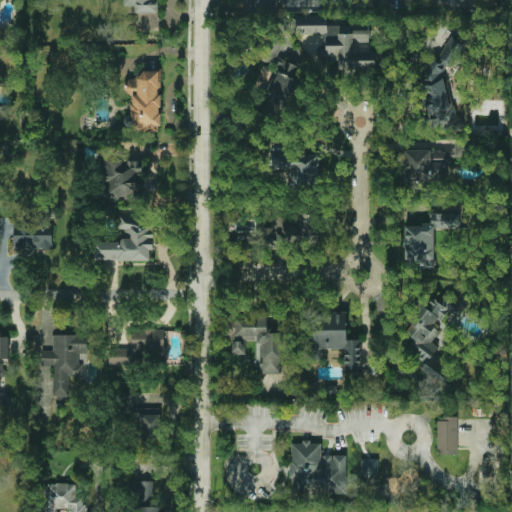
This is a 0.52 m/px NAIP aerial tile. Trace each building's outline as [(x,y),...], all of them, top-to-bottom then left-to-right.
[(123,0),(123,6),(136,6),(136,13),(158,13),(157,0),(123,0)] [(369,25),(327,25),(327,16),(296,16),(296,34),(326,34),(326,55),(337,55),(337,70),(375,69),(375,52),(353,52),(353,42),(369,42),(369,25)] [(451,130),(448,69),(449,69),(448,59),(461,58),(460,39),(445,40),(446,61),(422,62),(425,132),(451,130)] [(133,132),(161,131),(160,70),(141,70),(141,79),(123,80),(124,93),(132,93),(133,132)] [(454,157),(465,157),(466,142),(455,141),(454,157)] [(446,182),(446,172),(452,172),(452,151),(403,151),(403,182),(446,182)] [(319,153),(269,155),(270,169),(291,169),(292,190),(320,188),(319,153)] [(13,249),(53,248),(52,210),(36,210),(36,225),(12,225),(13,249)] [(404,225),(405,266),(434,266),(434,229),(459,228),(459,212),(431,213),(431,225),(404,225)] [(263,245),(319,247),(320,233),(313,232),(313,214),(295,213),(295,218),(271,218),(271,228),(263,228),(263,245)] [(95,260),(152,262),(154,224),(144,224),(144,216),(119,215),(118,229),(125,229),(124,242),(95,241),(95,260)] [(434,357),(438,348),(433,343),(438,330),(433,326),(445,312),(448,305),(444,302),(432,297),(425,315),(421,319),(415,333),(407,350),(443,385),(445,386),(451,380),(454,372),(438,358),(434,357)] [(309,360),(321,360),(321,348),(344,348),(345,351),(345,370),(361,369),(361,339),(347,339),(346,312),(299,312),(298,313),(298,315),(280,315),(281,332),(267,332),(266,317),(235,317),(236,330),(231,331),(231,354),(245,354),(245,341),(257,341),(260,348),(260,373),(281,373),(281,334),(300,328),(308,332),(309,360)] [(165,329),(131,329),(131,350),(109,350),(109,365),(164,366),(165,329)] [(53,366),(53,399),(70,399),(70,373),(79,373),(79,354),(87,354),(87,335),(53,335),(53,350),(42,350),(42,366),(53,366)] [(9,336),(0,336),(0,357),(9,357),(9,336)] [(0,406),(9,406),(9,394),(0,394),(0,378),(4,378),(4,364),(0,363),(0,406)] [(141,440),(159,440),(159,408),(134,408),(134,391),(119,391),(119,413),(141,413),(141,440)] [(457,455),(458,417),(447,416),(447,421),(437,421),(437,454),(457,455)] [(346,493),(346,455),(321,455),(321,442),(291,442),(291,493),(346,493)] [(361,477),(379,476),(378,458),(360,459),(361,477)] [(156,481),(131,481),(130,503),(155,504),(156,481)] [(70,511),(89,511),(85,511),(85,498),(76,498),(75,484),(42,485),(41,511),(57,511),(58,509),(70,509),(70,511)]
